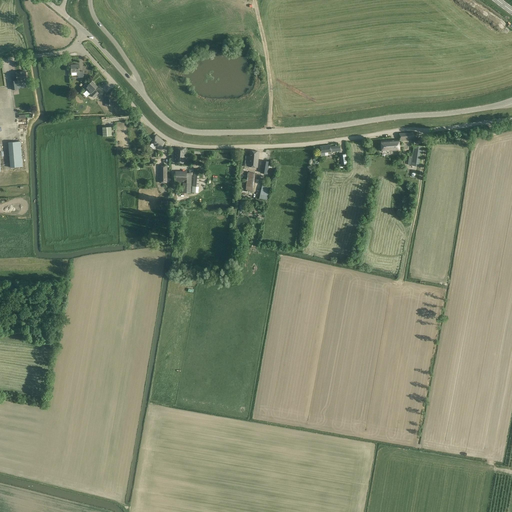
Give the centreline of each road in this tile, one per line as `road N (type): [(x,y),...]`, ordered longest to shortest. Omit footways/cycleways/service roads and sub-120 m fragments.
road 1 (unclassified): [(511,119),(281,146),(184,147),(162,137),(91,58),(73,49)]
road 2 (tertiary): [(509,101),(316,128),(196,132),(168,122),(140,91)]
